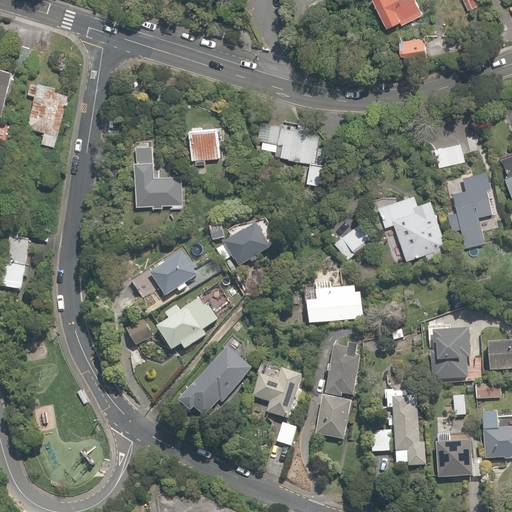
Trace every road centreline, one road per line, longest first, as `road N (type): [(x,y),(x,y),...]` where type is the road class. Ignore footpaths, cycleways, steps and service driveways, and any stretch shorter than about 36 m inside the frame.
road 1 (residential): [(108,34),(84,129),(68,292),(81,348),(142,434)]
road 2 (secondary): [(511,59),(412,93),(356,98),(285,88),(108,34)]
road 3 (residential): [(142,434),(314,511)]
